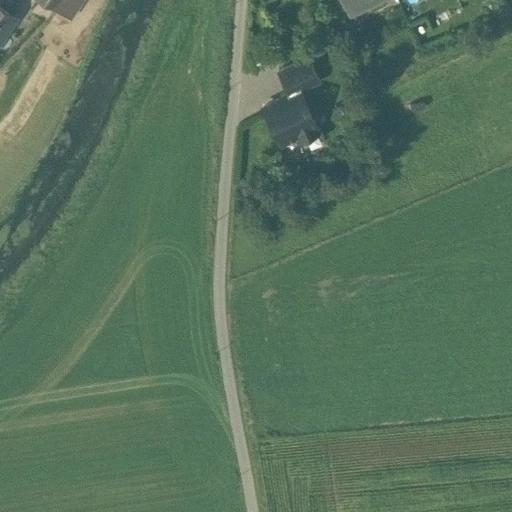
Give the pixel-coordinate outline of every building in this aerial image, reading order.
[(0,0),(0,3),(11,11),(18,0),(0,0)] [(45,0),(55,7),(69,17),(80,0),(45,0)] [(345,0),(351,13),(377,0),(345,0)] [(0,37),(16,14),(11,11),(0,3),(0,37)] [(307,56),(279,70),(289,92),(299,88),(318,79),(307,56)] [(289,92),(262,105),(266,111),(280,140),(296,132),(299,138),(316,129),(314,124),(316,123),(299,88),(289,92)]
